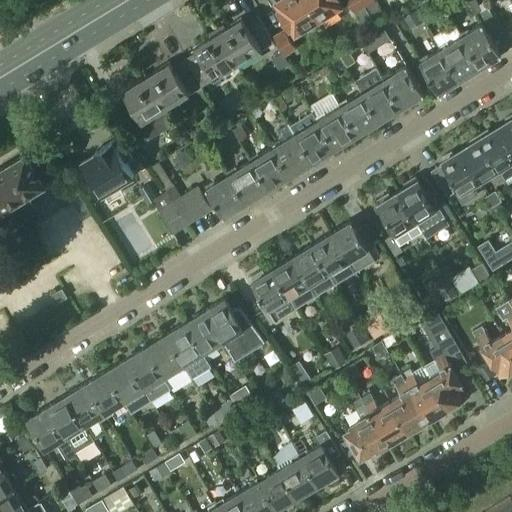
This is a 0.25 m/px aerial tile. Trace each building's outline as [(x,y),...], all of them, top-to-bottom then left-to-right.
[(277,0),(282,7),(279,9),(289,27),(291,26),(297,36),(306,30),(304,27),(319,18),(308,0),(277,0)] [(308,0),(319,18),(335,9),(337,12),(346,6),(347,9),(352,6),(348,0),(308,0)] [(362,0),(348,0),(352,6),(368,33),(378,27),(376,23),(362,0)] [(386,17),(376,0),(362,0),(376,23),(386,17)] [(424,20),(417,9),(404,17),(411,28),(424,20)] [(245,21),(243,16),(218,31),(239,64),(275,41),(258,13),(245,21)] [(502,54),(482,20),(461,33),(482,67),(502,54)] [(434,34),(441,45),(461,79),(482,67),(461,33),(454,22),(434,34)] [(298,48),(286,29),(275,36),(286,55),(287,54),(292,63),(302,56),(297,48),(298,48)] [(503,29),(497,32),(507,49),(511,45),(511,37),(509,39),(503,29)] [(202,86),(239,64),(218,31),(194,46),(197,50),(185,58),(202,86)] [(461,79),(441,45),(420,58),(425,67),(440,92),(461,79)] [(280,70),(290,64),(283,51),(272,58),(280,70)] [(340,56),(346,65),(354,59),(349,51),(340,56)] [(173,65),(170,61),(146,75),(166,108),(202,86),(185,58),(173,65)] [(363,92),(380,120),(402,107),(385,79),(377,65),(355,79),(363,92)] [(425,93),(408,65),(385,79),(402,107),(425,93)] [(131,130),(166,108),(146,75),(122,90),(125,95),(113,102),(131,130)] [(335,148),(358,134),(341,105),(332,90),(309,104),(318,119),(335,148)] [(341,105),(358,134),(380,120),(363,92),(341,105)] [(215,108),(223,121),(236,113),(228,100),(215,108)] [(313,161),(335,148),(318,119),(313,110),(291,124),(313,161)] [(511,118),(501,126),(511,144),(511,118)] [(274,146),(291,175),(313,161),(291,124),(289,122),(281,127),(279,135),(283,141),(274,146)] [(511,144),(501,126),(482,137),(502,168),(510,181),(511,180),(511,144)] [(191,138),(198,134),(195,129),(188,134),(191,138)] [(97,152),(83,160),(107,200),(124,190),(120,182),(134,175),(123,156),(130,153),(121,136),(114,140),(113,140),(96,150),(97,152)] [(491,175),(502,168),(482,137),(463,148),(485,184),(493,179),(491,175)] [(37,146),(0,168),(0,211),(17,201),(19,206),(33,197),(31,193),(57,178),(37,146)] [(269,188),(291,175),(274,146),(252,160),(269,188)] [(478,188),(485,184),(463,148),(444,161),(461,189),(458,192),(464,202),(480,192),(478,188)] [(183,166),(190,155),(183,150),(176,161),(183,166)] [(269,188),(252,160),(230,173),(247,202),(269,188)] [(224,216),(247,202),(230,173),(207,187),(224,216)] [(418,219),(424,228),(428,235),(451,222),(433,192),(429,194),(418,175),(406,183),(408,185),(400,190),(418,219)] [(78,182),(65,190),(69,197),(82,190),(78,182)] [(187,192),(201,216),(214,208),(200,185),(187,192)] [(152,200),(144,186),(138,189),(146,203),(152,200)] [(502,200),(496,189),(490,193),(496,204),(502,200)] [(174,232),(188,223),(174,200),(173,201),(167,190),(153,199),(174,232)] [(424,228),(418,219),(400,190),(392,195),(391,192),(379,199),(390,218),(387,220),(395,234),(396,233),(396,234),(401,242),(424,228)] [(188,223),(201,216),(187,192),(174,200),(188,223)] [(490,207),(496,204),(490,193),(484,197),(490,207)] [(368,233),(363,236),(354,220),(334,231),(358,271),(382,257),(374,244),(368,233)] [(338,283),(358,271),(334,231),(314,243),(337,282),(338,283)] [(405,249),(401,242),(396,234),(396,233),(395,234),(395,233),(388,237),(397,253),(405,249)] [(488,238),(478,245),(493,269),(511,257),(511,240),(496,250),(488,238)] [(294,254),(310,282),(317,294),(337,282),(314,243),(294,254)] [(317,294),(310,282),(294,254),(274,266),(296,304),(297,306),(317,294)] [(453,275),(462,291),(481,280),(471,264),(453,275)] [(260,296),(256,299),(268,320),(296,304),(274,266),(251,280),(260,296)] [(447,272),(435,279),(445,296),(457,289),(447,272)] [(240,304),(233,308),(225,295),(205,308),(223,338),(235,358),(266,339),(240,304)] [(511,326),(505,331),(511,342),(511,298),(511,296),(497,305),(505,317),(509,315),(511,320),(511,326)] [(223,338),(205,308),(185,320),(204,350),(223,338)] [(454,366),(466,359),(438,311),(423,321),(437,346),(430,350),(435,358),(425,364),(429,372),(447,403),(449,406),(461,399),(459,396),(468,390),(454,366)] [(390,327),(383,314),(369,322),(377,335),(390,327)] [(212,364),(204,350),(185,320),(165,332),(184,362),(191,374),(193,376),(212,364)] [(508,367),(510,370),(511,369),(511,342),(505,331),(493,338),(484,323),(475,328),(500,372),(508,367)] [(361,326),(347,334),(355,347),(369,339),(361,326)] [(191,374),(184,362),(165,332),(145,344),(171,386),(191,374)] [(383,339),(387,346),(397,340),(393,333),(383,339)] [(380,357),(390,351),(383,339),(372,345),(380,357)] [(152,398),(171,386),(145,344),(126,356),(145,386),(152,398)] [(334,368),(347,360),(341,348),(327,357),(334,368)] [(125,399),(145,386),(126,356),(106,368),(125,399)] [(497,372),(488,358),(476,364),(485,379),(497,372)] [(312,379),(301,361),(291,367),(303,385),(312,379)] [(354,361),(345,367),(352,379),(361,374),(354,361)] [(437,413),(449,406),(447,403),(429,372),(425,364),(414,371),(411,366),(402,371),(427,415),(435,410),(437,413)] [(105,411),(125,399),(106,368),(86,380),(105,411)] [(297,378),(292,370),(282,377),(287,384),(297,378)] [(409,430),(422,422),(420,419),(427,415),(402,371),(393,377),(402,392),(391,399),(407,426),(409,430)] [(105,411),(86,380),(67,392),(86,423),(105,411)] [(353,381),(344,387),(351,400),(353,400),(362,416),(349,423),(351,427),(348,428),(363,452),(365,451),(367,455),(382,446),(380,443),(387,438),(361,394),(353,381)] [(387,438),(395,433),(397,437),(409,430),(407,426),(391,399),(380,405),(370,389),(361,394),(387,438)] [(273,405),(285,398),(280,390),(268,397),(273,405)] [(86,423),(67,392),(47,404),(67,435),(75,448),(94,437),(86,423)] [(75,448),(67,435),(47,404),(28,416),(47,447),(56,441),(66,458),(77,451),(75,448)] [(211,409),(204,413),(210,424),(218,420),(211,409)] [(179,425),(171,430),(179,444),(187,439),(179,425)] [(321,442),(302,454),(319,483),(339,471),(332,458),(342,452),(326,428),(317,434),(321,442)] [(162,442),(155,429),(147,434),(155,446),(162,442)] [(224,437),(219,429),(209,435),(214,443),(224,437)] [(25,450),(33,446),(27,435),(19,439),(25,450)] [(206,437),(199,441),(205,452),(212,448),(206,437)] [(319,483),(302,454),(294,440),(286,445),(275,455),(281,466),(298,495),(319,483)] [(153,446),(141,454),(146,463),(159,456),(153,446)] [(180,452),(166,460),(171,469),(185,460),(180,452)] [(34,460),(41,471),(47,467),(40,456),(34,460)] [(170,471),(164,461),(150,470),(155,479),(170,471)] [(126,463),(113,470),(119,479),(131,472),(126,463)] [(2,466),(0,466),(0,494),(14,486),(2,466)] [(277,508),(298,495),(281,466),(260,478),(277,508)] [(105,472),(93,479),(100,490),(112,483),(105,472)] [(252,511),(270,511),(277,508),(260,478),(239,490),(252,511)] [(145,488),(140,480),(129,487),(134,495),(145,488)] [(86,483),(72,491),(77,500),(78,503),(93,494),(86,483)] [(14,486),(0,494),(0,511),(16,511),(26,507),(14,486)] [(223,511),(252,511),(239,490),(218,503),(223,511)] [(40,499),(36,493),(25,500),(28,506),(40,499)] [(73,508),(76,506),(75,505),(78,503),(77,500),(74,495),(64,500),(70,510),(73,508)] [(96,511),(104,511),(108,510),(101,498),(92,504),(96,511)] [(28,506),(26,507),(16,511),(47,511),(40,499),(28,506)] [(223,511),(218,503),(202,511),(223,511)]
